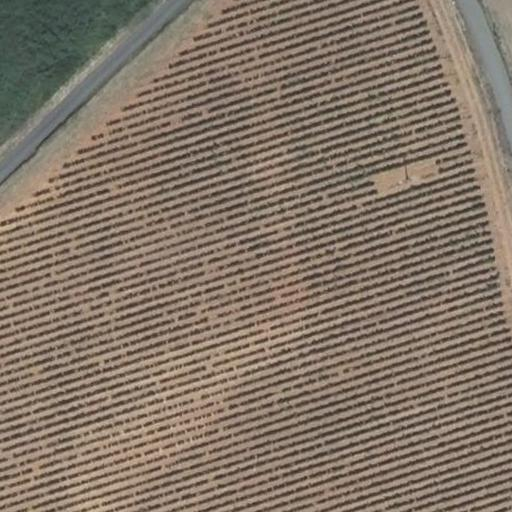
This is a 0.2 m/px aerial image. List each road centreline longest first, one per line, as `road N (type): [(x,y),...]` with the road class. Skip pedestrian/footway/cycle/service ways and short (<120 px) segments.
road 1 (unclassified): [(174,0),(0,174)]
road 2 (unclassified): [(511,117),(470,0)]
